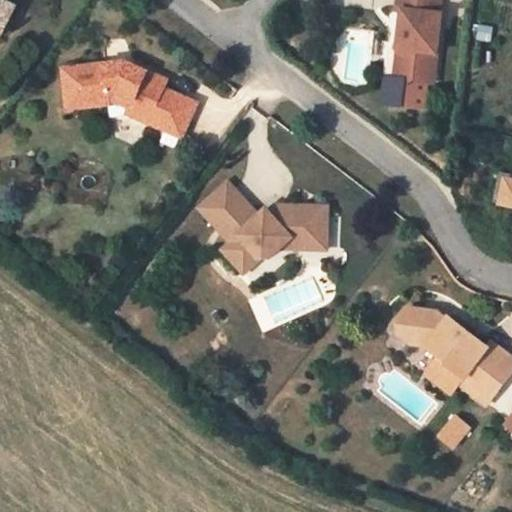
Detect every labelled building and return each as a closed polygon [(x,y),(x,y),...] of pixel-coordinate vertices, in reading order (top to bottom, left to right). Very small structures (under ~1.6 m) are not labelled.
[(5,0),(0,0),(0,32),(4,34),(7,35),(20,8),(5,0)] [(441,0),(398,0),(397,10),(403,11),(397,78),(436,83),(443,14),(440,14),(441,0)] [(185,137),(201,104),(168,89),(172,81),(151,72),(150,74),(138,69),(139,66),(129,62),(66,68),(70,108),(121,104),(116,117),(129,123),(129,114),(131,109),(153,118),(150,123),(185,137)] [(153,118),(131,109),(129,114),(150,123),(153,118)] [(185,137),(169,131),(164,142),(179,148),(185,137)] [(511,178),(504,177),(498,205),(511,208),(511,178)] [(231,185),(203,210),(235,245),(226,253),(247,276),(263,261),(272,261),(285,250),(297,241),(332,240),(331,208),(289,209),(277,219),(270,212),(262,219),(231,185)] [(297,241),(285,250),(332,252),(332,240),(297,241)] [(483,389),(495,398),(511,375),(511,353),(494,341),(491,346),(452,317),(447,324),(428,311),(408,309),(400,320),(402,336),(413,344),(430,344),(453,364),(452,366),(468,377),(463,384),(479,394),(483,389)] [(483,389),(479,394),(491,404),(495,398),(483,389)] [(461,416),(444,439),(458,449),(475,426),(461,416)]
